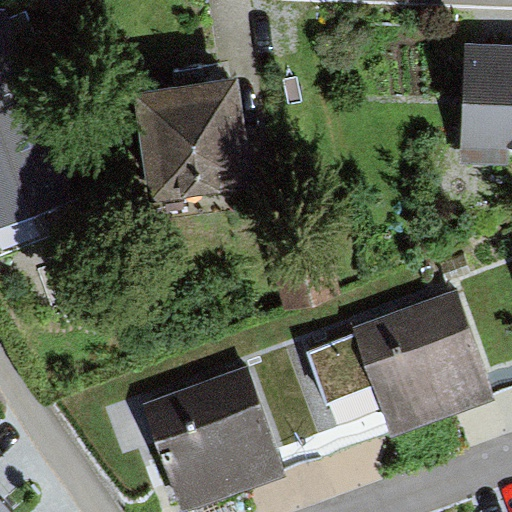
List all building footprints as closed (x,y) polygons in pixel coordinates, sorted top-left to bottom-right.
[(7,0),(0,0),(0,212),(77,183),(37,77),(7,0)] [(511,38),(467,36),(462,153),(511,155),(511,38)] [(204,66),(134,78),(151,182),(252,166),(235,61),(204,66)] [(361,334),(312,353),(329,400),(373,383),(391,432),(455,408),(497,392),(458,288),(358,325),(361,334)] [(511,355),(491,361),(500,398),(511,395),(511,355)] [(249,368),(149,404),(185,505),(253,481),(285,469),(249,368)] [(0,511),(10,511),(0,499),(0,511)]
